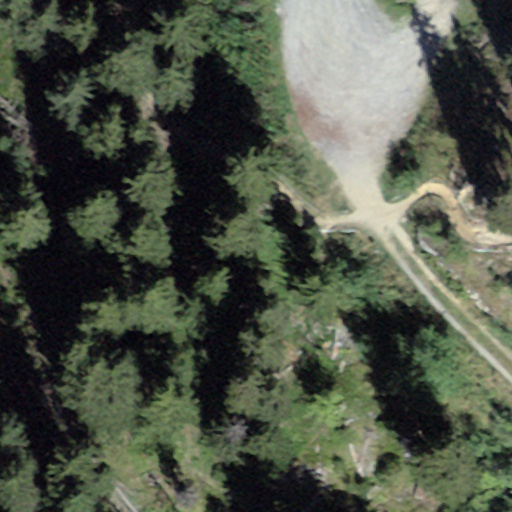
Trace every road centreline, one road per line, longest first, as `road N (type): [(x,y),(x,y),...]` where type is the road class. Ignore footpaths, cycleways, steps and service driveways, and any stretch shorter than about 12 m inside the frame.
road 1 (track): [(342,94),(355,168),(375,214),(426,281),(511,366)]
road 2 (track): [(437,0),(416,54),(399,72),(342,94)]
